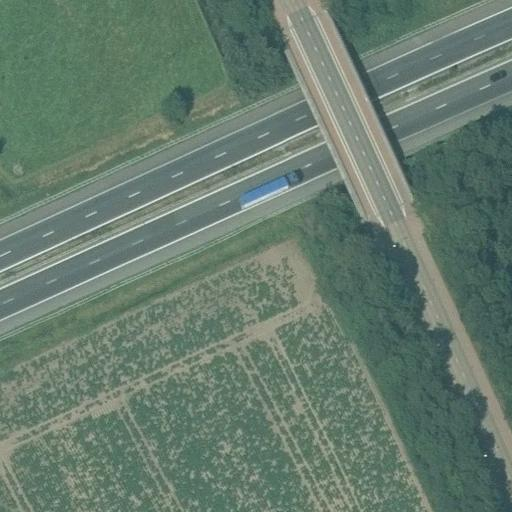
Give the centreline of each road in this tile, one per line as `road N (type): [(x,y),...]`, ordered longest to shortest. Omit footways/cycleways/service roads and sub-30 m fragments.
road 1 (motorway): [(511,23),(0,256)]
road 2 (motorway): [(0,306),(511,74)]
road 3 (tertiary): [(511,490),(292,0)]
